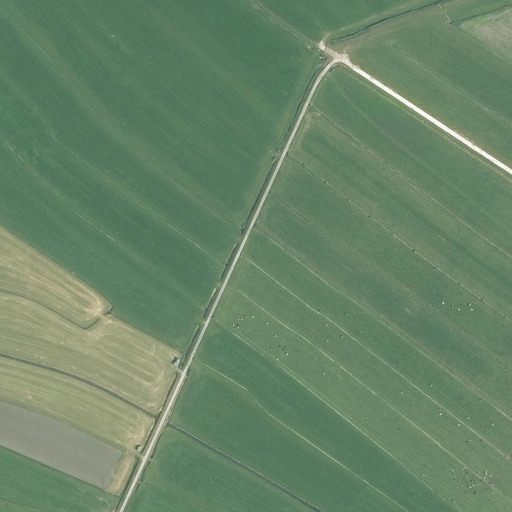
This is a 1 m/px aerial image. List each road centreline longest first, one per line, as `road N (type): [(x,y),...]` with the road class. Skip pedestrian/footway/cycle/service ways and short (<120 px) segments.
road 1 (unclassified): [(511,172),(341,58),(333,61),(307,100),(187,366)]
road 2 (unclassified): [(121,511),(187,366)]
road 3 (track): [(341,58),(349,47),(473,0)]
